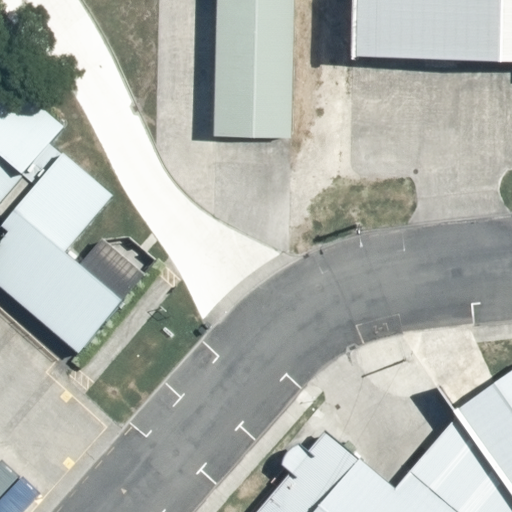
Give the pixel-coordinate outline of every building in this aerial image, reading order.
[(297,0),(218,0),(216,137),(295,139),(297,0)] [(511,0),(356,0),(355,56),(511,60),(511,0)] [(0,204),(24,176),(40,190),(20,213),(68,254),(73,247),(113,199),(52,148),(66,131),(7,82),(0,89),(0,204)] [(511,375),(457,417),(460,421),(511,494),(511,375)] [(511,511),(511,494),(460,421),(397,490),(329,435),(311,455),(303,448),(293,452),(287,459),(284,469),(292,476),(262,511),(511,511)]
